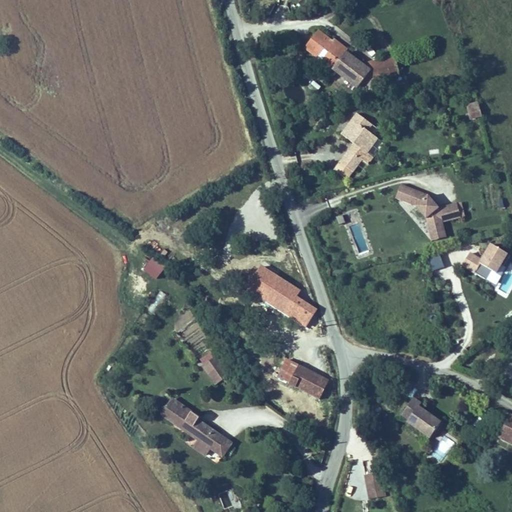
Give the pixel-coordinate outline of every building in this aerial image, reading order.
[(315,30),(302,47),(356,88),(361,82),(356,61),(343,52),(346,49),(331,38),(329,41),(315,30)] [(398,72),(394,56),(364,64),(368,80),(398,72)] [(361,82),(366,100),(373,98),(368,80),(364,64),(356,61),(361,82)] [(481,114),(478,104),(466,108),(469,117),(481,114)] [(355,144),(341,163),(353,172),(363,160),(369,164),(374,158),(367,153),(379,139),(374,135),(368,131),(373,125),(357,113),(341,134),(353,142),(354,140),(357,142),(355,144)] [(444,224),(440,209),(429,197),(402,187),(397,200),(416,208),(427,220),(431,224),(434,235),(446,232),(444,224)] [(461,219),(458,204),(448,207),(452,221),(461,219)] [(452,221),(448,207),(440,209),(444,224),(452,221)] [(346,223),(343,216),(337,218),(340,225),(346,223)] [(447,238),(446,232),(434,235),(431,224),(427,220),(433,242),(447,238)] [(490,274),(497,277),(509,256),(490,246),(483,260),(470,253),(461,268),(486,281),(490,274)] [(427,259),(431,271),(444,267),(440,255),(427,259)] [(151,259),(143,274),(158,281),(165,266),(151,259)] [(318,311),(297,298),(301,292),(261,267),(246,291),(307,328),(318,311)] [(489,274),(487,283),(495,286),(498,277),(489,274)] [(158,312),(163,293),(155,291),(149,309),(158,312)] [(242,347),(251,334),(240,327),(232,341),(242,347)] [(217,359),(204,369),(217,386),(230,376),(217,359)] [(285,361),(276,380),(288,386),(297,366),(285,361)] [(316,375),(297,366),(288,386),(306,395),(316,375)] [(306,395),(319,401),(329,381),(316,375),(306,395)] [(211,450),(220,437),(197,422),(199,420),(172,402),(162,418),(199,442),(211,450)] [(431,441),(442,425),(420,410),(422,407),(415,402),(404,419),(410,423),(409,425),(431,441)] [(511,445),(511,414),(499,439),(511,445)] [(224,458),(232,445),(220,437),(211,450),(224,458)] [(207,457),(211,450),(199,442),(194,449),(207,457)] [(382,480),(380,472),(365,475),(367,483),(382,480)] [(385,496),(382,480),(367,483),(370,499),(385,496)] [(223,508),(230,506),(227,492),(219,494),(223,508)]
